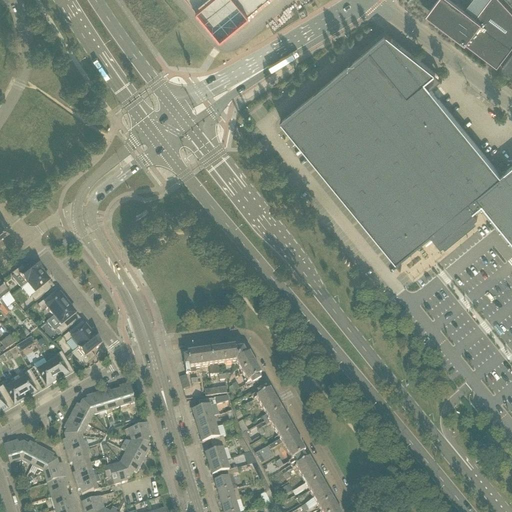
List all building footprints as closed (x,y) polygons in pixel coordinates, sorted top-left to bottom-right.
[(190,0),(218,33),(228,25),(257,0),(190,0)] [(488,0),(476,17),(465,9),(453,0),(436,0),(426,13),(497,67),(511,47),(511,12),(500,0),(488,0)] [(304,8),(298,12),(301,17),(307,13),(304,8)] [(436,72),(386,33),(385,33),(386,34),(352,62),(351,61),(348,63),(349,64),(319,89),(318,88),(315,91),(316,92),(282,119),(281,118),(280,119),(383,244),(436,200),(488,158),(430,87),(431,87),(425,80),(436,72)] [(511,55),(502,68),(511,75),(511,55)] [(488,158),(436,200),(455,224),(470,212),(482,202),(485,205),(511,238),(511,164),(501,173),(488,158)] [(383,244),(396,260),(430,232),(436,239),(455,224),(436,200),(383,244)] [(0,236),(9,230),(0,217),(0,236)] [(43,274),(35,264),(26,272),(22,267),(12,275),(14,277),(12,278),(21,290),(26,286),(27,286),(28,286),(42,274),(43,274)] [(49,284),(50,284),(42,274),(28,286),(35,295),(31,298),(35,303),(45,295),(41,290),(49,284)] [(0,303),(9,296),(0,284),(0,303)] [(46,308),(53,318),(68,306),(60,296),(59,297),(51,304),(48,299),(38,307),(42,312),(46,308)] [(47,323),(46,323),(54,333),(55,332),(57,331),(61,336),(71,328),(67,323),(75,317),(76,317),(68,306),(53,318),(47,323)] [(93,338),(85,328),(85,329),(77,335),(73,330),(63,338),(67,343),(72,340),(79,349),(93,338)] [(10,337),(1,345),(3,347),(5,350),(6,350),(15,344),(12,340),(10,337)] [(79,349),(71,355),(79,365),(82,362),(86,366),(96,359),(92,354),(101,346),(93,337),(93,338),(79,349)] [(31,339),(16,348),(20,355),(35,345),(31,339)] [(235,349),(211,352),(215,377),(219,376),(217,366),(236,364),(243,351),(235,352),(235,349)] [(244,386),(247,390),(260,382),(258,379),(261,377),(249,356),(246,358),(245,355),(243,351),(236,364),(247,384),(244,386)] [(188,358),(183,359),(186,375),(190,374),(190,375),(196,374),(196,369),(209,368),(210,377),(215,377),(211,352),(187,356),(188,358)] [(48,367),(57,383),(68,376),(63,367),(68,364),(62,353),(56,357),(58,361),(48,367)] [(35,369),(29,372),(36,383),(41,380),(46,389),(57,383),(48,367),(38,373),(35,369)] [(16,386),(25,402),(36,395),(30,386),(36,383),(29,372),(24,375),(26,380),(16,386)] [(201,385),(199,379),(191,382),(189,376),(181,379),(185,391),(201,385)] [(219,381),(215,382),(216,390),(219,389),(226,388),(226,381),(219,381)] [(232,387),(229,388),(230,395),(235,392),(240,390),(236,384),(232,386),(232,387)] [(119,391),(115,392),(120,408),(135,404),(129,385),(125,386),(121,387),(119,388),(119,391)] [(25,402),(16,386),(6,392),(3,387),(0,388),(0,395),(4,402),(9,398),(14,407),(14,408),(25,402)] [(265,390),(251,398),(253,402),(256,400),(268,421),(281,413),(269,393),(267,394),(265,390)] [(110,391),(98,394),(103,412),(111,409),(112,411),(120,408),(115,392),(111,393),(110,391)] [(87,402),(83,404),(94,416),(99,415),(99,413),(103,412),(98,394),(86,398),(87,402)] [(227,398),(215,399),(217,406),(228,402),(227,398)] [(201,410),(193,413),(196,423),(212,418),(209,408),(214,406),(212,401),(199,402),(201,410)] [(77,406),(70,418),(88,427),(94,416),(83,404),(80,407),(77,406)] [(268,443),(270,447),(293,434),(281,413),(268,421),(264,423),(266,427),(269,425),(276,438),(268,443)] [(70,418),(64,430),(67,432),(66,436),(82,439),(88,427),(70,418)] [(199,434),(216,429),(212,418),(196,423),(199,434)] [(135,429),(129,430),(131,436),(129,437),(131,443),(147,444),(148,440),(151,439),(147,425),(139,427),(135,429)] [(216,429),(199,434),(202,444),(211,442),(213,448),(225,444),(223,438),(219,439),(216,429)] [(270,447),(255,456),(261,466),(273,459),(270,452),(282,445),(292,462),(289,464),(291,467),(304,460),(302,456),(305,455),(302,450),(293,434),(270,447)] [(66,441),(63,442),(67,455),(85,450),(82,439),(66,436),(66,441)] [(245,455),(249,454),(250,454),(242,438),(237,440),(245,455)] [(18,442),(4,446),(10,465),(21,462),(23,446),(23,443),(18,445),(18,442)] [(125,442),(120,451),(126,454),(143,463),(150,450),(147,449),(147,444),(131,443),(125,442)] [(23,446),(21,462),(32,467),(42,450),(29,443),(28,446),(23,443),(23,446)] [(213,448),(214,453),(206,456),(209,467),(226,462),(223,451),(227,450),(225,444),(213,448)] [(42,450),(32,467),(43,473),(57,461),(53,459),(54,457),(42,450)] [(85,450),(67,455),(70,466),(72,465),(73,469),(90,464),(85,450)] [(126,454),(120,465),(130,476),(134,474),(136,475),(143,463),(126,454)] [(293,471),(295,469),(307,490),(320,482),(317,477),(309,461),(306,463),(304,460),(291,467),(293,471)] [(57,461),(43,473),(46,483),(65,477),(62,466),(59,466),(57,461)] [(226,462),(209,467),(212,477),(221,475),(223,480),(233,477),(238,475),(237,470),(229,472),(226,462)] [(75,483),(94,478),(90,464),(73,469),(75,474),(73,475),(75,483)] [(109,473),(111,478),(114,487),(127,482),(126,479),(130,476),(120,465),(108,468),(109,473)] [(46,483),(51,499),(67,494),(66,489),(69,488),(65,477),(46,483)] [(94,478),(75,483),(78,492),(80,491),(82,496),(98,491),(96,485),(100,483),(98,477),(97,477),(94,478)] [(223,480),(214,483),(218,495),(237,489),(233,477),(223,480)] [(263,490),(268,488),(265,481),(260,482),(263,490)] [(313,500),(305,506),(309,511),(317,507),(319,511),(332,503),(320,482),(307,490),(313,500)] [(289,486),(283,490),(286,496),(292,493),(289,486)] [(237,489),(218,495),(221,507),(241,501),(237,489)] [(270,492),(265,494),(271,505),(276,504),(270,492)] [(51,499),(55,511),(63,511),(75,509),(71,498),(69,498),(67,494),(51,499)] [(102,511),(104,511),(100,498),(82,504),(84,511),(102,511)] [(244,511),(241,501),(221,507),(222,511),(244,511)] [(337,511),(332,503),(319,511),(337,511)]
